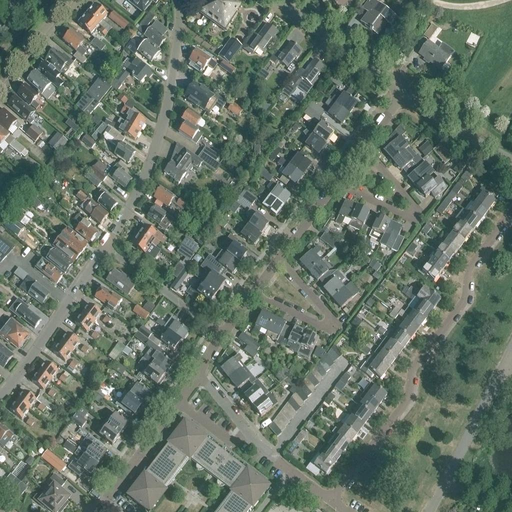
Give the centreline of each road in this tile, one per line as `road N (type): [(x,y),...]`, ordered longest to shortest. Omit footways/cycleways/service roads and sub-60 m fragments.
road 1 (residential): [(329,502),(406,401),(415,364),(457,311),(470,265),(511,210)]
road 2 (residential): [(221,335),(397,92)]
road 3 (residential): [(176,0),(160,141),(109,245)]
road 4 (residential): [(109,245),(0,395)]
road 5 (residential): [(329,502),(247,435),(196,374)]
road 6 (residential): [(97,511),(196,374)]
road 7 (residential): [(397,92),(278,0)]
road 8 (residential): [(221,335),(109,245)]
road 9 (residential): [(511,162),(397,92)]
road 10 (residential): [(446,484),(500,366)]
